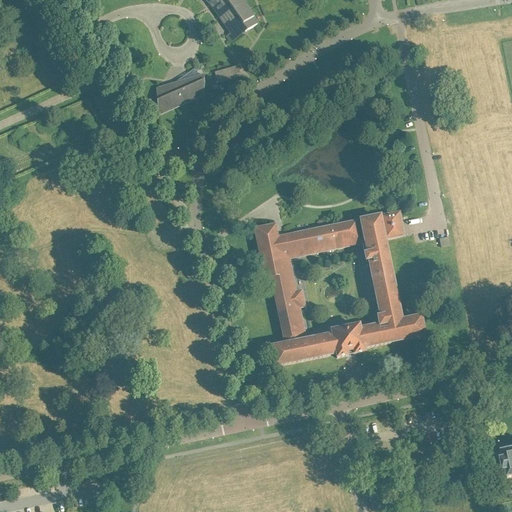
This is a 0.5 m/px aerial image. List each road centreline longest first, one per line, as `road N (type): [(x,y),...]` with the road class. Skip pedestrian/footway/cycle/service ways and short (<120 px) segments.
road 1 (residential): [(188,220),(203,159),(235,105),(376,21)]
road 2 (unclassified): [(243,425),(511,369)]
road 3 (unclassified): [(0,475),(243,425)]
road 4 (residential): [(243,425),(212,270),(188,220)]
road 5 (residential): [(397,15),(439,224)]
road 6 (residential): [(188,220),(111,75)]
road 7 (residential): [(143,12),(187,14),(192,47),(172,56),(149,18)]
road 8 (unclassified): [(111,75),(0,126)]
